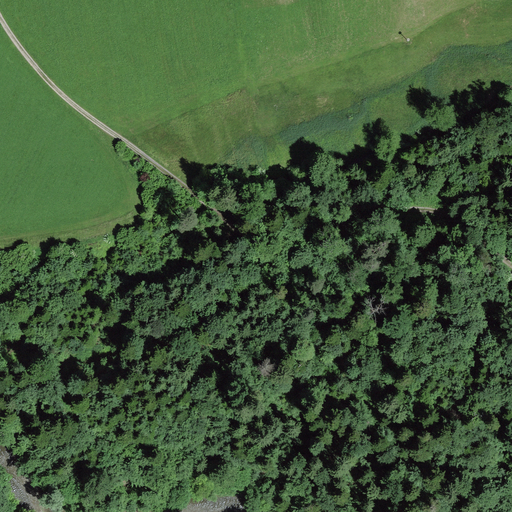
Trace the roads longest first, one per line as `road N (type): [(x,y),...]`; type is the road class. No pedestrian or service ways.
road 1 (track): [(0,15),(54,87),(245,232),(310,238),(397,212),(445,216),(511,265)]
road 2 (track): [(195,444),(103,438),(67,405),(66,380),(80,364),(185,342),(227,317),(268,282),(270,265),(245,232)]
